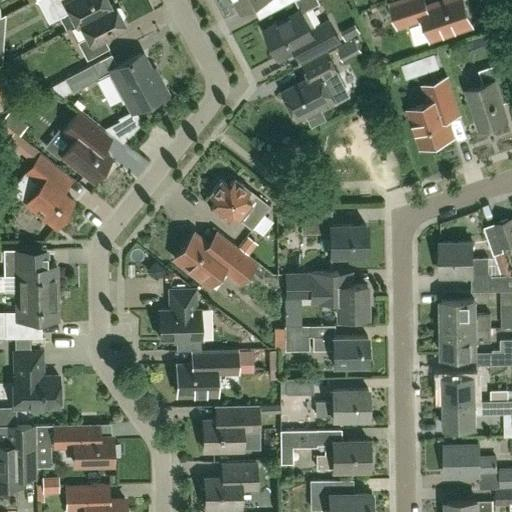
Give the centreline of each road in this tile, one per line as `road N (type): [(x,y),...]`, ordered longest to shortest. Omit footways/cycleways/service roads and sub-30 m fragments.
road 1 (residential): [(163,511),(155,443),(98,351),(95,250),(210,98),(210,70),(174,0)]
road 2 (residential): [(406,511),(400,237),(407,217),(428,205),(511,178)]
